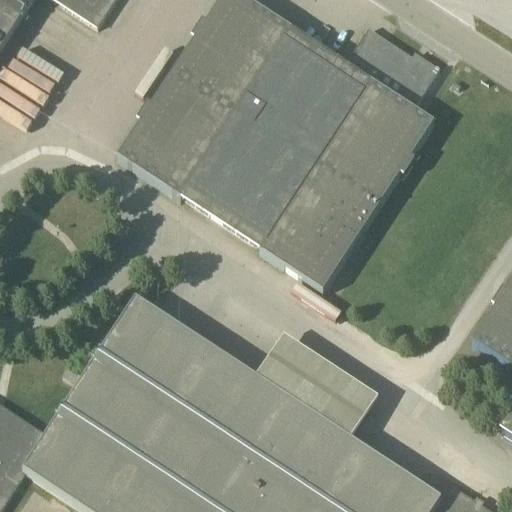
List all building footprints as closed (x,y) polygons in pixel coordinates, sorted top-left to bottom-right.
[(0,0),(0,59),(38,0),(0,0)] [(45,0),(98,34),(120,0),(45,0)] [(222,229),(329,67),(290,41),(292,38),(234,0),(225,0),(205,31),(202,30),(192,45),(195,47),(150,115),(148,113),(138,128),(140,130),(117,165),(181,207),(183,203),(222,229)] [(419,68),(384,45),(368,35),(342,76),(329,67),(222,229),(261,255),(259,259),(323,300),(401,181),(403,183),(413,168),(411,166),(434,131),(413,117),(440,76),(422,64),(419,68)] [(511,288),(505,300),(502,298),(492,313),(495,315),(471,350),(511,376),(511,423),(501,440),(511,446),(511,288)] [(0,511),(4,511),(26,481),(73,511),(481,511),(474,507),(431,479),(421,494),(416,491),(377,466),(364,457),(350,448),(256,386),(154,320),(135,307),(130,316),(126,321),(101,360),(98,364),(87,381),(47,442),(3,414),(0,411),(0,511)]
